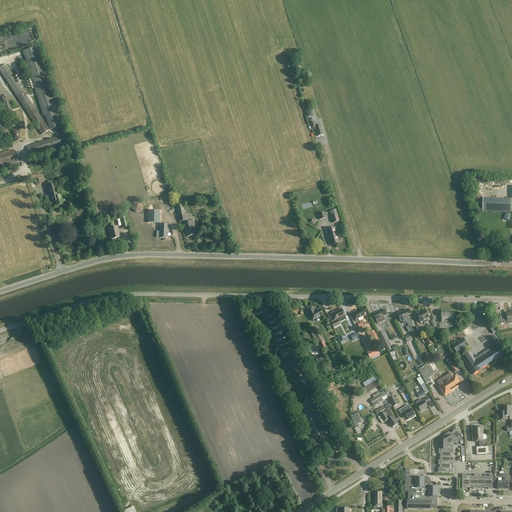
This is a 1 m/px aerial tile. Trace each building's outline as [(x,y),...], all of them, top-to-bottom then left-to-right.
[(62,127),(37,47),(23,51),(43,116),(45,115),(50,130),(62,127)] [(19,84),(6,65),(0,68),(0,70),(42,135),(49,131),(27,96),(28,95),(26,91),(24,93),(21,88),(23,87),(21,83),(19,84)] [(21,140),(7,95),(2,97),(17,142),(21,140)] [(315,124),(314,121),(310,122),(312,127),(315,126),(318,136),(323,135),(320,125),(317,125),(316,124),(315,124)] [(70,142),(67,134),(28,147),(30,155),(70,142)] [(93,147),(80,151),(83,163),(92,160),(89,151),(98,148),(98,146),(93,148),(93,147)] [(12,151),(11,150),(0,153),(0,164),(2,164),(3,167),(16,163),(15,160),(18,159),(15,151),(14,150),(12,151)] [(54,183),(48,185),(50,196),(51,195),(53,203),(55,202),(56,206),(63,204),(60,195),(57,196),(54,183)] [(187,220),(183,205),(175,207),(179,222),(187,220)] [(152,210),(145,211),(146,217),(147,217),(149,225),(160,223),(159,215),(158,216),(157,209),(152,210)] [(339,222),(338,215),(331,216),(333,223),(339,222)] [(194,224),(193,221),(183,224),(184,227),(187,237),(195,235),(195,233),(196,233),(194,224)] [(169,224),(159,224),(159,232),(160,232),(160,238),(167,238),(167,232),(169,232),(169,224)] [(120,237),(117,227),(108,229),(111,240),(120,237)] [(339,243),(335,228),(327,230),(329,239),(330,245),(339,243)] [(314,313),(311,308),(307,310),(312,321),(323,316),(320,310),(314,313)] [(344,316),(342,310),(336,313),(335,311),(330,313),(334,320),(330,322),(333,328),(340,325),(337,319),(340,318),(342,321),(346,319),(344,316)] [(358,320),(360,321),(363,320),(364,318),(363,317),(365,316),(362,310),(357,313),(356,312),(352,314),(356,322),(358,320)] [(377,320),(378,323),(386,320),(384,317),(388,315),(385,310),(381,312),(380,311),(374,314),(377,320)] [(402,313),(407,323),(412,321),(407,311),(402,313)] [(442,316),(440,316),(440,323),(444,323),(444,319),(450,319),(450,320),(454,320),(454,314),(450,314),(450,311),(442,311),(442,316)] [(511,312),(507,314),(507,315),(500,317),(501,324),(508,322),(509,324),(511,323),(511,312)] [(402,313),(397,315),(401,322),(403,321),(405,324),(407,323),(402,313)] [(424,323),(426,322),(422,313),(417,315),(421,322),(423,321),(424,323)] [(392,349),(383,332),(379,334),(388,352),(392,349)] [(433,344),(429,335),(424,337),(428,346),(433,344)] [(501,348),(494,336),(488,340),(494,348),(488,353),(487,351),(483,353),(484,355),(475,361),(468,351),(466,352),(463,348),(466,346),(462,339),(457,343),(456,341),(451,344),(456,352),(458,351),(460,355),(460,356),(473,375),(478,371),(478,370),(504,353),(501,348)] [(314,355),(320,353),(316,345),(311,348),(314,355)] [(381,357),(377,348),(368,352),(370,359),(375,357),(376,359),(381,357)] [(463,372),(457,363),(450,367),(454,373),(458,370),(460,373),(463,372)] [(424,370),(423,368),(419,370),(426,384),(430,382),(428,378),(434,376),(432,372),(430,374),(427,368),(424,370)] [(453,377),(450,372),(436,381),(440,386),(439,386),(445,396),(451,392),(459,387),(457,384),(460,382),(456,375),(453,377)] [(430,393),(425,384),(423,386),(422,385),(416,388),(419,393),(425,389),(428,395),(430,393)] [(366,395),(372,388),(371,386),(369,389),(366,386),(362,391),(366,395)] [(383,397),(381,394),(380,394),(374,397),(375,398),(370,400),(374,407),(383,401),(382,398),(383,397)] [(398,404),(394,397),(390,399),(394,407),(398,404)] [(430,401),(428,397),(422,401),(423,402),(417,406),(421,411),(428,407),(426,404),(430,401)] [(388,420),(393,416),(390,412),(391,411),(389,408),(392,406),(390,403),(385,407),(386,409),(386,410),(387,412),(380,416),(384,423),(388,420)] [(411,410),(408,405),(399,411),(404,418),(406,417),(408,419),(410,418),(410,419),(411,419),(413,417),(414,417),(413,416),(415,415),(412,409),(411,410)] [(511,406),(504,406),(504,412),(500,412),(500,420),(506,420),(506,416),(511,417),(511,406)] [(386,410),(384,407),(376,412),(378,415),(386,410)] [(394,416),(393,416),(388,420),(393,428),(399,424),(397,422),(400,420),(399,418),(396,420),(394,416)] [(476,447),(477,455),(489,455),(488,447),(483,447),(482,427),(474,427),(475,442),(479,442),(480,447),(476,447)] [(450,434),(455,442),(455,443),(459,441),(460,443),(463,441),(456,429),(452,431),(453,432),(450,434)] [(441,439),(451,445),(455,442),(450,434),(450,432),(444,435),(445,437),(441,439)] [(439,449),(450,449),(451,445),(441,439),(441,443),(439,443),(439,449)] [(439,457),(453,458),(453,457),(450,457),(450,453),(453,453),(453,450),(450,450),(450,449),(439,449),(439,454),(440,454),(440,457),(439,457)] [(439,465),(440,465),(450,465),(453,465),(453,462),(450,462),(450,458),(453,458),(439,457),(440,457),(440,461),(439,460),(439,465)] [(470,489),(470,475),(470,477),(466,477),(466,475),(462,474),(462,489),(467,489),(467,487),(470,487),(470,489)] [(485,475),(485,489),(485,488),(488,488),(488,489),(493,489),(493,475),(490,475),(490,477),(486,477),(486,475),(485,475)] [(429,477),(410,477),(410,478),(407,478),(407,491),(409,491),(409,500),(408,500),(408,509),(431,510),(431,509),(437,509),(438,488),(433,488),(433,483),(430,479),(429,479),(429,477)] [(272,493),(267,485),(261,489),(267,500),(276,495),(273,492),(272,493)] [(382,492),(374,492),(374,497),(374,505),(374,507),(382,507),(382,505),(382,499),(382,492)]
